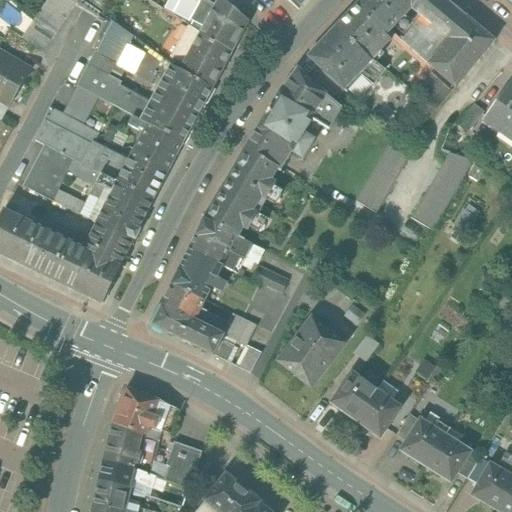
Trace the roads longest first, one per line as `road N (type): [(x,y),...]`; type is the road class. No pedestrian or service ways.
road 1 (residential): [(332,0),(218,134),(110,346)]
road 2 (secondary): [(390,511),(254,417),(110,346)]
road 3 (tertiary): [(110,346),(64,511)]
road 4 (secondary): [(110,346),(0,293)]
